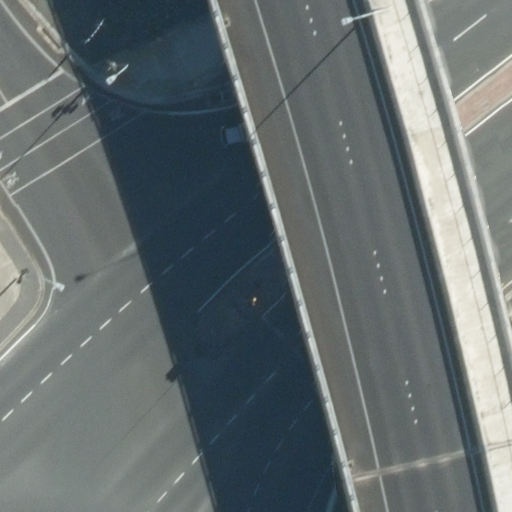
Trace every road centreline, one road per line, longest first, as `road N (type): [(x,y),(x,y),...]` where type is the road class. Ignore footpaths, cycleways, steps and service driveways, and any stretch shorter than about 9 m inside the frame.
road 1 (primary): [(118,292),(498,0)]
road 2 (primary): [(511,178),(306,353),(217,456)]
road 3 (motorway): [(0,102),(118,292)]
road 4 (motorway): [(118,292),(217,456)]
road 5 (primary): [(0,425),(118,292)]
